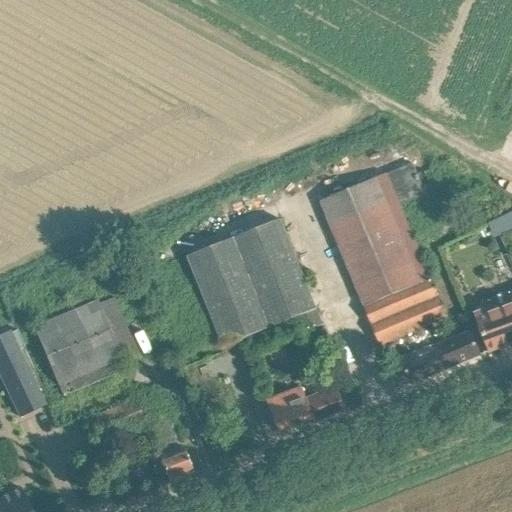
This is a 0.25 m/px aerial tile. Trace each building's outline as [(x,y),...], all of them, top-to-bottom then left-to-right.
[(380,344),(446,317),(400,205),(425,194),(413,165),(321,203),(380,344)] [(323,325),(281,219),(187,257),(224,347),(296,318),(302,334),(323,325)] [(482,317),(511,305),(511,293),(511,290),(477,303),(480,312),(482,317)] [(136,351),(114,298),(98,305),(96,301),(33,327),(54,378),(62,396),(125,370),(120,358),(136,351)] [(480,312),(474,314),(482,333),(489,352),(511,343),(511,305),(482,317),(480,312)] [(318,365),(336,358),(324,329),(306,336),(318,365)] [(480,356),(470,332),(434,346),(402,359),(407,371),(405,372),(407,376),(409,376),(411,382),(442,369),(443,371),(480,356)] [(303,334),(278,346),(284,358),(309,347),(303,334)] [(12,374),(1,379),(20,418),(45,406),(17,349),(4,356),(12,374)] [(285,393),(267,400),(267,401),(272,412),(279,433),(314,419),(315,424),(347,412),(340,393),(335,389),(320,395),(313,397),(307,399),(302,387),(296,389),(292,378),(281,382),(285,393)] [(175,430),(193,426),(185,394),(166,399),(175,430)] [(91,439),(142,418),(135,399),(83,421),(91,439)] [(178,449),(164,416),(148,423),(159,450),(155,452),(168,483),(193,473),(182,447),(178,449)] [(183,439),(189,458),(214,450),(210,438),(205,440),(202,433),(183,439)] [(0,511),(30,511),(20,489),(0,498),(0,511)]
